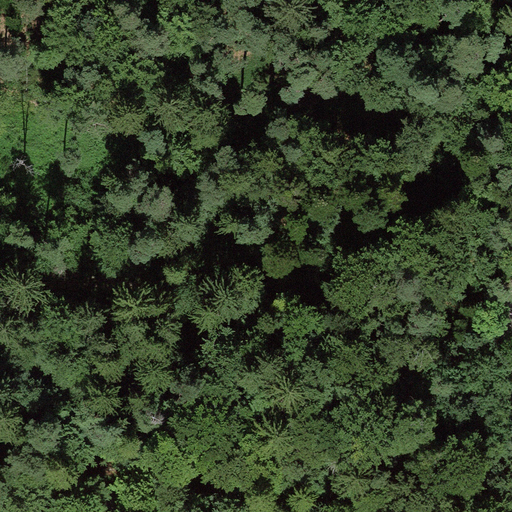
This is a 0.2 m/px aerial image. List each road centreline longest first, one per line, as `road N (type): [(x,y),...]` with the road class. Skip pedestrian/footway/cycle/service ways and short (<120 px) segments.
road 1 (track): [(104,511),(172,460),(487,341),(511,301)]
road 2 (track): [(0,276),(101,279),(176,311),(216,358),(248,429)]
